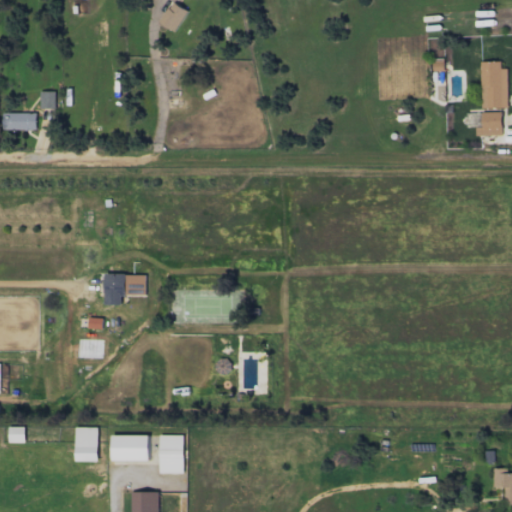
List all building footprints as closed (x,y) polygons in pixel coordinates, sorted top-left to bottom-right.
[(160,23),(176,31),(187,9),(170,1),(160,23)] [(507,107),(507,68),(500,68),(500,61),(481,61),(481,107),(507,107)] [(55,91),(40,91),(39,107),(55,108),(55,91)] [(476,135),(502,135),(502,111),(481,112),(482,126),(475,127),(476,135)] [(2,129),(36,129),(36,112),(3,112),(2,129)] [(105,304),(121,304),(121,294),(145,295),(145,274),(105,273),(105,304)] [(102,329),(103,317),(88,316),(88,328),(102,329)] [(24,442),(24,426),(9,426),(9,442),(24,442)] [(98,427),(76,426),(75,461),(97,461),(98,427)] [(148,460),(148,435),(112,434),(112,460),(148,460)] [(182,434),(158,435),(159,472),(183,472),(182,434)] [(511,472),(507,472),(507,468),(493,467),(493,487),(505,487),(504,504),(511,504),(511,472)] [(158,511),(158,491),(131,491),(130,511),(158,511)]
